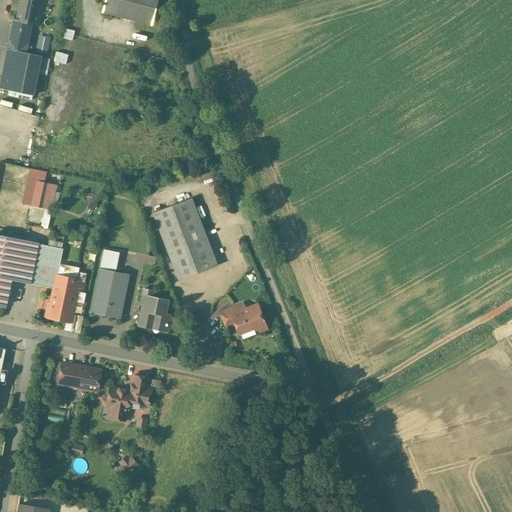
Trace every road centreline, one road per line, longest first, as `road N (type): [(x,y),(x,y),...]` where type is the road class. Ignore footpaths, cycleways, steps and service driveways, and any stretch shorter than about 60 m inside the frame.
road 1 (unclassified): [(315,398),(193,88),(179,0)]
road 2 (residential): [(31,331),(315,398)]
road 3 (track): [(321,411),(511,300)]
road 4 (unclassified): [(0,500),(31,331)]
road 5 (unclassified): [(366,511),(315,398)]
